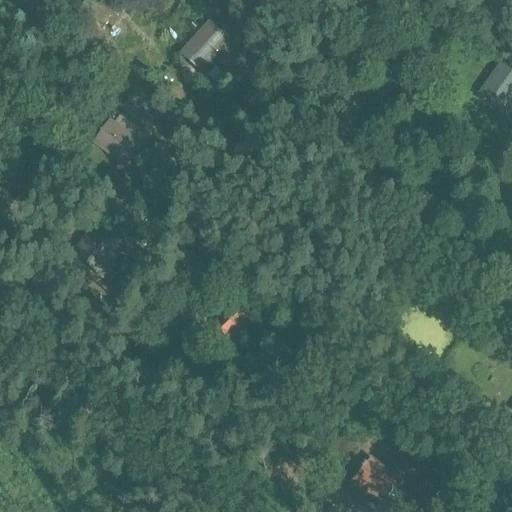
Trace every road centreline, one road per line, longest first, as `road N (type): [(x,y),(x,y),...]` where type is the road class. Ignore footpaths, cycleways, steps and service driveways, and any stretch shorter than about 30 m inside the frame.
road 1 (residential): [(267,121),(58,374)]
road 2 (residential): [(267,121),(511,299)]
road 3 (track): [(216,511),(0,324)]
road 4 (residential): [(368,0),(267,121)]
